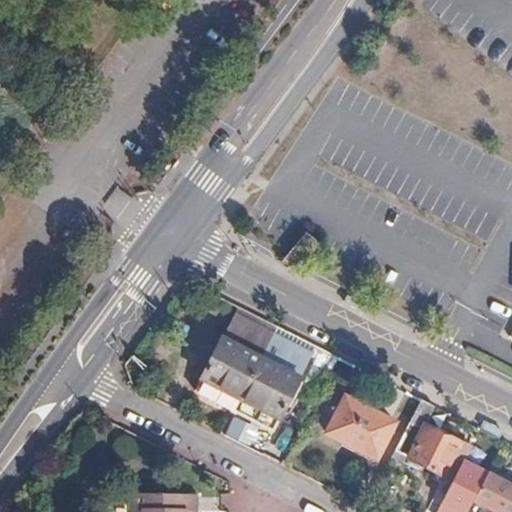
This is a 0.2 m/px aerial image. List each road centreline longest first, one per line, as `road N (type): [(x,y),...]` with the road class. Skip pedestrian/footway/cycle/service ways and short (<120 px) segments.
road 1 (primary): [(177,245),(359,0)]
road 2 (residential): [(79,385),(337,511)]
road 3 (residential): [(430,373),(177,245)]
road 4 (primary): [(276,63),(260,104),(165,237)]
road 5 (primary): [(276,63),(153,229)]
road 6 (primary): [(153,229),(49,370)]
road 7 (primary): [(86,375),(87,350),(165,237)]
road 8 (primary): [(86,375),(177,245)]
road 9 (primary): [(0,490),(79,385)]
